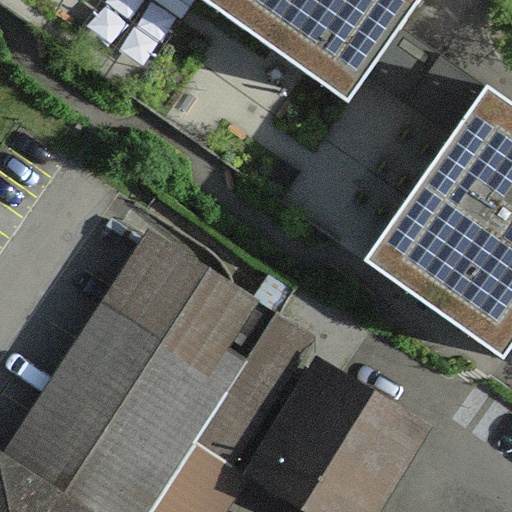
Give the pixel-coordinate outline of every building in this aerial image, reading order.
[(202,0),(350,103),(422,0),(202,0)] [(511,354),(511,106),(489,91),(368,265),(507,362),(511,354)] [(257,306),(144,235),(3,458),(0,455),(0,511),(148,511),(242,369),(224,357),(257,306)] [(227,511),(247,483),(230,472),(312,344),(274,320),(242,369),(148,511),(227,511)] [(304,511),(347,511),(403,423),(339,383),(272,492),(304,511)]
